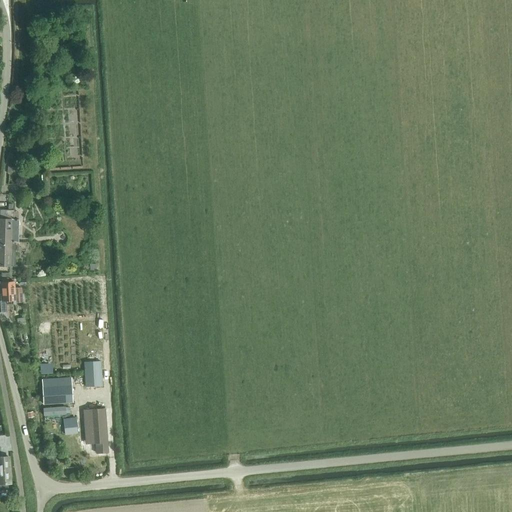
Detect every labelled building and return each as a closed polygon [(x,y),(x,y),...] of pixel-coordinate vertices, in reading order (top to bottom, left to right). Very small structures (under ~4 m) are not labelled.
[(18,242),(18,220),(13,219),(14,210),(0,210),(0,211),(0,265),(15,266),(15,242),(18,242)] [(14,281),(0,282),(1,301),(3,301),(3,306),(1,306),(1,313),(7,312),(7,304),(15,303),(23,303),(22,287),(14,288),(14,281)] [(71,386),(43,387),(44,404),(73,402),(71,386)] [(96,453),(108,452),(105,409),(86,410),(88,444),(96,443),(96,453)] [(76,418),(64,419),(65,428),(77,427),(76,418)] [(0,489),(8,489),(8,483),(10,483),(9,457),(0,457),(0,489)]
